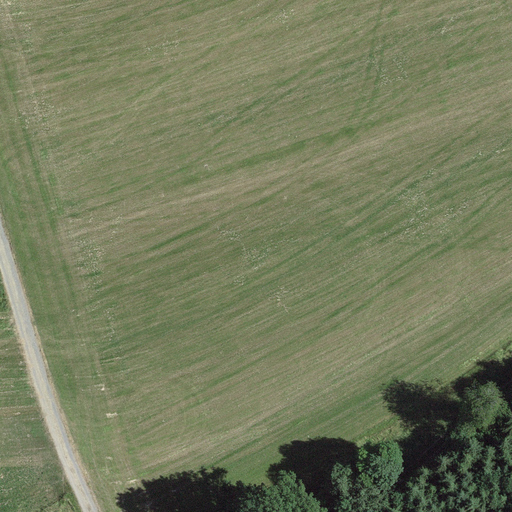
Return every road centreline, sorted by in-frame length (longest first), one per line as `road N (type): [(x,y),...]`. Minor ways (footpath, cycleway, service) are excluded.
road 1 (track): [(93,511),(56,438),(0,245)]
road 2 (track): [(511,391),(434,448),(371,511)]
